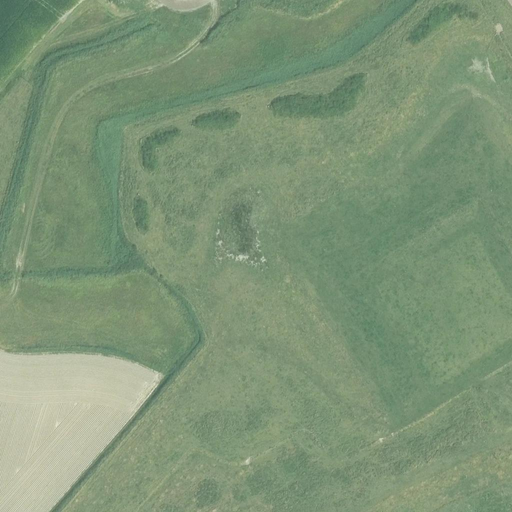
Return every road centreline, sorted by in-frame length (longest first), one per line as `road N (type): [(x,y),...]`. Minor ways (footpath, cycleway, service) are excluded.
road 1 (track): [(209,0),(212,21),(182,55),(83,92),(66,108),(50,136),(15,286)]
road 2 (track): [(158,9),(60,42),(41,55),(0,114)]
